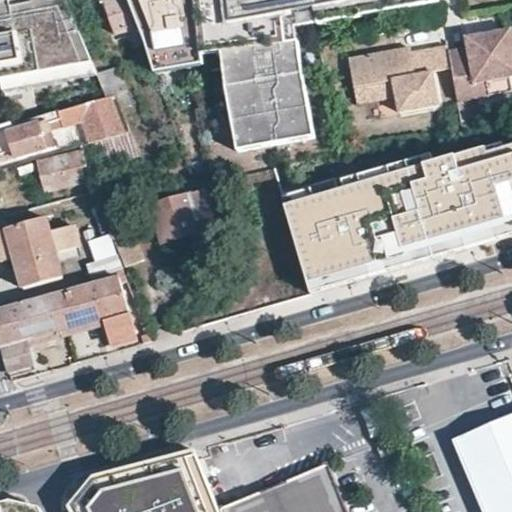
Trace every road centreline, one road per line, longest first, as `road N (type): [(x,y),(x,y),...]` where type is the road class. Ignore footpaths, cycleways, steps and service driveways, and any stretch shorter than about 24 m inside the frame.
road 1 (primary): [(511,258),(5,403)]
road 2 (primary): [(35,477),(511,340)]
